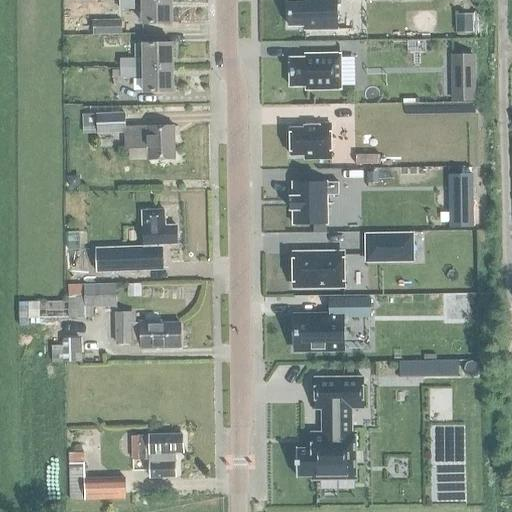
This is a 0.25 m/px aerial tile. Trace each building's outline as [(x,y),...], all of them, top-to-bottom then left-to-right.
[(133,0),(129,0),(120,0),(120,9),(134,9),(133,0)] [(171,0),(141,0),(142,24),(172,24),(171,0)] [(339,30),(338,0),(306,0),(290,0),(291,26),(307,26),(307,30),(339,30)] [(456,33),(471,33),(471,16),(455,16),(456,33)] [(121,33),(121,21),(93,21),(93,34),(121,33)] [(143,44),(143,69),(173,68),(172,44),(143,44)] [(307,89),(342,89),(342,54),(307,54),(307,57),(291,58),(291,86),(307,86),(307,89)] [(476,56),(452,56),(452,103),(477,103),(476,56)] [(120,60),(121,69),(134,69),(134,59),(120,60)] [(173,68),(143,69),(143,93),(173,92),(173,68)] [(134,69),(121,69),(121,78),(135,78),(134,69)] [(125,149),(147,148),(148,160),(175,160),(174,126),(125,128),(124,114),(96,115),(97,127),(97,134),(124,133),(125,149)] [(96,115),(88,115),(88,128),(97,127),(96,115)] [(305,129),(290,129),(290,156),(305,156),(306,160),(331,160),(330,124),(305,125),(305,129)] [(79,176),(68,177),(68,189),(79,188),(79,176)] [(472,177),(448,178),(450,230),(474,229),(472,177)] [(293,225),(327,225),(326,183),(292,184),(293,198),(290,198),(290,211),(293,211),(293,225)] [(142,211),(143,248),(95,250),(96,272),(162,270),(162,245),(177,244),(176,226),(164,227),(164,211),(142,211)] [(367,261),(411,260),(411,236),(367,237),(367,261)] [(291,251),(291,285),(341,285),(341,250),(291,251)] [(84,286),(85,308),(93,307),(116,307),(116,285),(84,286)] [(140,285),(127,285),(127,298),(140,297),(140,285)] [(84,286),(68,286),(68,302),(68,319),(93,318),(93,307),(85,308),(84,286)] [(369,300),(329,300),(330,316),(294,317),(294,351),(342,350),(342,317),(370,317),(369,300)] [(117,343),(131,343),(131,340),(141,340),(142,348),(180,347),(179,324),(130,325),(130,313),(116,313),(117,343)] [(81,362),(81,339),(62,339),(62,346),(51,346),(52,363),(81,362)] [(404,359),(404,375),(464,376),(464,360),(404,359)] [(296,450),(296,477),(312,476),(312,480),(356,480),(355,433),(343,433),(343,409),(363,409),(363,378),(315,378),(315,410),(322,410),(322,433),(311,433),(311,450),(296,450)] [(175,462),(174,462),(174,453),(183,453),(182,435),(132,436),(132,460),(149,460),(150,478),(175,477),(175,462)] [(84,454),(69,454),(70,500),(125,499),(124,478),(84,479),(84,454)]
